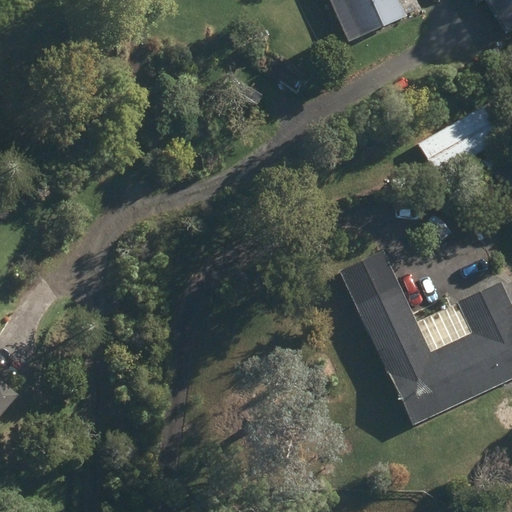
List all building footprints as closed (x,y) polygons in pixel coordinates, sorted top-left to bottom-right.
[(328,0),(349,47),(408,21),(406,16),(418,11),(413,0),(328,0)] [(483,0),(485,0),(510,37),(511,35),(511,0),(474,0),(477,4),(483,0)] [(235,78),(256,94),(266,82),(244,65),(235,78)] [(419,148),(438,182),(511,139),(511,137),(492,104),(419,148)] [(483,165),(511,202),(511,149),(508,145),(483,165)] [(340,275),(414,431),(511,383),(511,306),(502,286),(418,327),(383,254),(340,275)] [(0,424),(19,403),(0,387),(0,424)]
